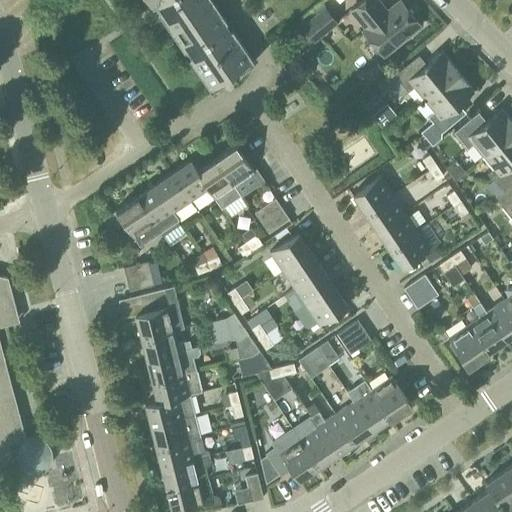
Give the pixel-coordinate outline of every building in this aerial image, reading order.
[(255,62),(213,0),(150,0),(212,91),(255,62)] [(384,14),(380,8),(382,5),(378,0),(363,0),(352,9),(367,28),(364,31),(384,55),(421,25),(401,0),(384,14)] [(315,40),(336,22),(325,9),(303,26),(315,40)] [(390,78),(390,82),(400,94),(404,95),(416,85),(426,97),(459,70),(443,51),(422,68),(414,58),(390,78)] [(378,64),(362,77),(370,86),(385,73),(378,64)] [(442,133),(442,132),(462,116),(454,107),(474,90),(459,70),(426,97),(436,110),(428,116),(433,122),(442,133)] [(360,98),(367,107),(379,97),(372,89),(360,98)] [(334,124),(351,121),(348,105),(331,108),(334,124)] [(486,154),(511,132),(511,119),(502,108),(482,125),(474,115),(454,132),(468,149),(476,142),(486,154)] [(356,128),(373,139),(381,126),(363,116),(356,128)] [(441,137),(442,132),(442,133),(433,122),(421,131),(432,145),(441,137)] [(496,199),(511,185),(511,132),(486,154),(496,167),(488,173),(504,192),(496,199)] [(215,157),(234,185),(255,171),(251,166),(253,165),(247,156),(245,157),(236,143),(215,157)] [(437,165),(430,154),(422,159),(430,170),(437,165)] [(241,195),(234,185),(215,157),(198,168),(191,159),(190,159),(216,197),(223,207),(241,195)] [(449,158),(440,164),(450,179),(459,172),(449,158)] [(215,198),(216,197),(190,159),(172,171),(192,200),(208,188),(215,198)] [(437,165),(430,170),(437,180),(444,175),(437,165)] [(155,183),(174,212),(192,200),(172,171),(155,183)] [(365,212),(394,193),(381,175),(353,194),(365,212)] [(137,196),(161,232),(179,220),(174,212),(155,183),(137,196)] [(511,185),(496,199),(511,218),(511,185)] [(461,200),(454,190),(447,195),(454,205),(461,200)] [(378,230),(406,211),(394,193),(365,212),(378,230)] [(140,246),(161,232),(137,196),(116,210),(125,223),(123,225),(129,234),(131,233),(140,246)] [(262,222),(283,208),(276,198),(255,212),(262,222)] [(461,200),(454,205),(461,216),(468,211),(461,200)] [(269,232),(290,218),(283,208),(262,222),(269,232)] [(390,249),(418,230),(406,211),(378,230),(390,249)] [(418,230),(390,249),(402,267),(430,248),(440,241),(428,223),(418,230)] [(283,270),(311,250),(298,232),(270,251),(283,270)] [(247,240),(254,249),(264,242),(258,233),(247,240)] [(247,240),(237,247),(243,256),(254,249),(247,240)] [(187,256),(192,266),(213,256),(208,246),(187,256)] [(461,249),(450,257),(455,264),(465,257),(461,249)] [(295,288),(323,269),(311,250),(283,270),(295,288)] [(207,260),(210,269),(221,264),(218,256),(207,260)] [(440,264),(444,271),(453,284),(464,277),(455,264),(450,257),(440,264)] [(195,265),(198,273),(210,269),(207,260),(195,265)] [(127,278),(151,272),(148,261),(124,267),(127,278)] [(307,306),(335,287),(323,269),(295,288),(307,306)] [(151,272),(127,278),(130,290),(154,284),(151,272)] [(0,324),(18,320),(5,275),(0,273),(0,324)] [(411,298),(432,283),(425,273),(404,287),(411,298)] [(432,283),(411,298),(418,308),(439,294),(432,283)] [(233,285),(226,290),(233,301),(240,296),(233,285)] [(335,287),(307,306),(320,324),(348,305),(335,287)] [(136,314),(142,338),(175,330),(184,327),(180,308),(170,310),(166,294),(141,300),(144,312),(136,314)] [(247,306),(240,296),(233,301),(240,311),(247,306)] [(506,339),(511,335),(511,309),(505,299),(487,311),(506,339)] [(506,339),(487,311),(480,301),(473,306),(480,316),(469,323),(488,352),(506,339)] [(227,317),(219,319),(222,330),(234,327),(241,323),(234,312),(227,317)] [(358,319),(337,333),(351,353),(372,339),(358,319)] [(257,321),(250,326),(259,338),(266,334),(257,321)] [(386,322),(373,334),(381,341),(393,330),(386,322)] [(469,323),(448,337),(452,343),(450,344),(456,353),(458,352),(467,366),(488,352),(469,323)] [(147,359),(199,346),(192,348),(190,343),(186,340),(178,342),(175,330),(142,338),(147,359)] [(266,334),(259,338),(264,346),(271,342),(266,334)] [(243,342),(235,344),(239,358),(252,355),(259,350),(250,337),(243,342)] [(0,464),(28,473),(32,474),(37,473),(41,472),(46,469),(49,466),(51,462),(52,458),(52,452),(51,448),(49,444),(46,441),(42,438),(38,436),(33,436),(29,436),(26,437),(0,339),(0,464)] [(317,347),(322,354),(329,364),(339,357),(327,340),(317,347)] [(152,380),(197,369),(194,357),(199,356),(201,352),(199,346),(147,359),(152,380)] [(317,347),(307,354),(311,361),(322,354),(317,347)] [(259,350),(252,355),(257,363),(264,358),(259,350)] [(281,366),(283,374),(295,371),(293,363),(281,366)] [(271,377),(283,374),(281,366),(269,369),(271,377)] [(146,404),(190,393),(202,390),(197,369),(152,380),(157,400),(145,403),(146,404)] [(372,389),(391,417),(411,403),(402,389),(404,388),(398,379),(396,380),(392,375),(372,389)] [(365,379),(347,391),(354,401),(373,429),(391,417),(372,389),(365,379)] [(237,390),(229,392),(232,404),(240,402),(237,390)] [(190,393),(146,404),(151,425),(196,413),(191,394),(190,393)] [(355,441),(373,429),(354,401),(336,413),(355,441)] [(232,404),(235,417),(243,415),(240,402),(232,404)] [(355,441),(336,413),(325,421),(318,411),(311,415),(337,454),(355,441)] [(196,413),(151,425),(156,446),(201,434),(196,413)] [(303,418),(292,425),(300,437),(319,466),(337,454),(311,415),(310,413),(303,418)] [(276,446),(266,453),(280,474),(290,467),(299,480),(319,466),(300,437),(292,425),(271,439),(276,446)] [(247,432),(239,434),(242,447),(251,444),(247,432)] [(201,434),(156,446),(161,467),(210,454),(209,451),(204,447),(201,434)] [(251,444),(242,447),(245,459),(254,457),(251,444)] [(210,454),(161,467),(167,488),(209,477),(206,466),(209,465),(211,461),(210,454)] [(236,468),(211,475),(216,492),(241,484),(236,468)] [(511,511),(511,480),(505,469),(485,482),(490,489),(491,488),(506,510),(507,509),(508,511),(511,511)] [(252,500),(264,497),(258,473),(246,476),(252,500)] [(213,494),(209,477),(167,488),(173,511),(189,508),(189,510),(200,507),(200,505),(204,504),(205,507),(221,503),(220,496),(216,493),(213,494)] [(473,500),(480,511),(508,511),(507,509),(506,510),(491,488),(490,489),(473,500)] [(480,511),(473,500),(455,511),(480,511)]
